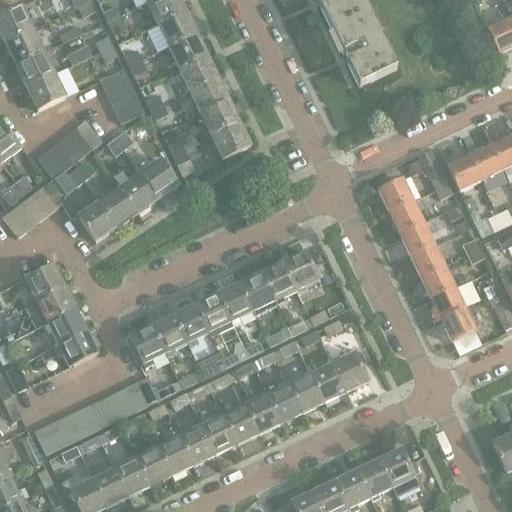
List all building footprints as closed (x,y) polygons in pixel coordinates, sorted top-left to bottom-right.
[(78,0),(74,2),(78,12),(91,6),(87,0),(78,0)] [(178,0),(161,0),(147,7),(158,29),(186,16),(178,0)] [(361,0),(315,0),(332,34),(369,16),(361,0)] [(91,6),(78,12),(83,21),(95,15),(91,6)] [(103,16),(108,26),(120,20),(116,10),(103,16)] [(0,21),(0,35),(6,47),(33,34),(22,11),(0,21)] [(186,16),(158,29),(169,51),(197,38),(186,16)] [(369,16),(332,34),(360,92),(397,74),(369,16)] [(120,20),(108,26),(112,35),(125,29),(120,20)] [(511,51),(511,28),(509,23),(487,34),(499,58),(511,51)] [(33,34),(6,47),(16,69),(44,56),(33,34)] [(197,38),(169,51),(180,74),(208,60),(197,38)] [(95,47),(100,57),(113,51),(108,41),(95,47)] [(113,51),(100,57),(105,66),(117,60),(113,51)] [(125,61),(129,70),(142,64),(137,55),(125,61)] [(44,56),(16,69),(27,92),(55,78),(44,56)] [(208,60),(180,74),(191,96),(219,83),(208,60)] [(142,64),(129,70),(134,80),(147,74),(142,64)] [(100,85),(106,96),(129,85),(124,73),(100,85)] [(55,78),(27,92),(38,115),(66,101),(55,78)] [(219,83),(191,96),(201,118),(229,105),(219,83)] [(129,85),(106,96),(111,107),(134,95),(129,85)] [(134,95),(111,107),(116,117),(139,106),(134,95)] [(146,105),(151,115),(163,109),(159,99),(146,105)] [(229,105),(201,118),(212,141),(240,127),(229,105)] [(139,106),(116,117),(121,128),(145,117),(139,106)] [(163,109),(151,115),(155,124),(168,118),(163,109)] [(86,125),(76,133),(92,153),(102,146),(86,125)] [(2,127),(0,129),(0,166),(1,168),(21,152),(2,127)] [(240,127),(212,141),(223,164),(251,150),(240,127)] [(76,133),(67,140),(83,161),(92,153),(76,133)] [(124,136),(116,142),(124,154),(133,147),(124,136)] [(67,140),(57,148),(73,168),(83,161),(67,140)] [(511,140),(492,150),(503,174),(511,170),(511,140)] [(124,154),(116,142),(108,149),(116,160),(124,154)] [(168,150),(172,160),(185,153),(180,144),(168,150)] [(57,148),(48,155),(63,176),(73,168),(57,148)] [(492,150),(470,161),(482,185),(503,174),(492,150)] [(185,153),(172,160),(177,169),(190,163),(185,153)] [(63,176),(48,155),(38,163),(54,183),(63,176)] [(431,184),(442,178),(431,156),(420,162),(431,184)] [(482,185),(470,161),(448,171),(459,195),(482,185)] [(419,163),(406,169),(411,179),(424,173),(419,163)] [(162,164),(141,178),(158,204),(179,189),(162,164)] [(85,167),(76,173),(85,184),(93,178),(85,167)] [(85,184),(76,173),(68,180),(76,191),(85,184)] [(141,178),(120,192),(138,218),(158,204),(141,178)] [(431,185),(436,194),(449,188),(444,179),(431,185)] [(24,180),(16,186),(24,197),(33,191),(24,180)] [(379,194),(389,216),(414,205),(403,183),(379,194)] [(24,197),(16,186),(7,193),(16,204),(24,197)] [(449,188),(436,194),(441,204),(453,198),(449,188)] [(43,191),(33,199),(48,219),(58,211),(43,191)] [(120,192),(100,206),(117,232),(138,218),(120,192)] [(33,199),(23,207),(39,227),(48,219),(33,199)] [(473,200),(464,204),(471,219),(479,215),(479,214),(473,200)] [(414,205),(389,216),(400,238),(424,226),(414,205)] [(117,232),(100,206),(79,220),(96,246),(117,232)] [(23,207),(13,214),(29,234),(39,227),(23,207)] [(459,210),(447,216),(451,226),(464,220),(459,210)] [(29,234),(13,214),(3,222),(19,242),(29,234)] [(511,223),(507,214),(498,219),(504,231),(511,227),(511,223)] [(504,231),(498,219),(488,223),(494,236),(504,231)] [(424,226),(400,238),(410,260),(434,248),(424,226)] [(511,249),(511,247),(507,237),(497,242),(503,254),(511,249)] [(463,250),(467,259),(480,253),(475,243),(463,250)] [(434,248),(410,260),(421,281),(445,270),(434,248)] [(480,253),(467,259),(472,269),(485,262),(480,253)] [(306,255),(283,266),(297,295),(319,284),(318,282),(323,280),(318,269),(313,271),(306,255)] [(283,266),(261,277),(275,305),(297,295),(283,266)] [(26,284),(37,306),(66,292),(54,269),(26,284)] [(445,270),(421,281),(431,303),(455,291),(445,270)] [(261,277),(240,287),(253,316),(255,320),(277,310),(275,305),(261,277)] [(240,287),(218,298),(231,326),(233,330),(241,327),(239,323),(253,316),(240,287)] [(484,293),(488,302),(501,296),(496,287),(484,293)] [(455,291),(431,303),(442,324),(466,313),(455,291)] [(66,292),(37,306),(48,327),(76,313),(66,292)] [(501,296),(488,302),(493,312),(505,306),(501,296)] [(218,298),(196,308),(210,337),(212,341),(233,330),(231,326),(218,298)] [(511,320),(505,306),(495,311),(505,334),(511,330),(511,320)] [(196,308),(174,318),(188,347),(190,351),(198,347),(196,343),(210,337),(196,308)] [(48,327),(48,328),(44,329),(48,337),(52,335),(59,349),(87,335),(76,313),(48,327)] [(466,313),(442,324),(452,347),(476,335),(466,313)] [(325,315),(310,322),(310,323),(313,330),(328,323),(325,315)] [(161,325),(152,329),(166,358),(168,362),(169,362),(176,358),(174,354),(188,347),(174,318),(174,319),(171,316),(160,321),(161,325)] [(339,325),(324,332),(328,339),(342,332),(339,325)] [(303,326),(289,333),(292,340),(307,333),(303,326)] [(152,329),(130,340),(143,367),(146,372),(147,372),(154,368),(153,364),(166,358),(152,329)] [(87,335),(59,349),(55,351),(59,359),(63,357),(70,371),(98,357),(87,335)] [(317,335),(302,342),(305,350),(320,343),(317,335)] [(281,336),(267,343),(270,351),(285,343),(281,336)] [(295,346),(280,353),(283,360),(298,353),(295,346)] [(260,347),(245,354),(248,361),(263,354),(260,347)] [(3,350),(0,351),(0,361),(3,368),(10,365),(3,350)] [(273,356),(258,364),(261,371),(277,363),(273,356)] [(238,357),(223,364),(226,372),(241,364),(238,357)] [(339,360),(331,364),(346,397),(369,386),(361,370),(366,368),(361,357),(356,359),(355,357),(341,364),(339,360)] [(323,368),(324,372),(311,378),(325,407),(346,397),(331,364),(323,368)] [(251,367),(237,374),(240,381),(254,374),(251,367)] [(216,368),(201,375),(205,382),(219,375),(216,368)] [(16,370),(6,375),(17,397),(27,392),(16,370)] [(229,377),(215,384),(218,392),(233,384),(229,377)] [(194,378),(179,385),(183,393),(198,385),(194,378)] [(311,378),(289,389),(303,417),(325,407),(311,378)] [(148,382),(136,387),(147,410),(159,404),(155,397),(148,382)] [(0,386),(0,395),(4,403),(11,400),(4,385),(0,386)] [(179,385),(172,389),(176,396),(183,393),(179,385)] [(280,393),(268,399),(267,399),(281,428),(303,417),(289,389),(287,385),(278,389),(280,393)] [(136,387),(125,392),(136,415),(147,410),(136,387)] [(208,388),(193,395),(196,402),(211,395),(208,388)] [(155,397),(159,404),(176,396),(172,389),(155,397)] [(125,392),(114,398),(125,420),(136,415),(125,392)] [(266,395),(243,406),(245,410),(259,438),(281,428),(267,399),(268,399),(266,395)] [(114,398),(103,403),(114,426),(125,420),(114,398)] [(186,398),(171,405),(175,413),(189,405),(186,398)] [(103,403),(91,409),(102,431),(114,426),(103,403)] [(492,408),(497,418),(505,414),(500,404),(492,408)] [(15,426),(22,422),(15,408),(8,411),(15,426)] [(91,409),(80,414),(91,437),(102,431),(91,409)] [(164,409),(149,416),(153,423),(167,416),(164,409)] [(245,410),(224,420),(238,449),(259,438),(245,410)] [(80,414),(69,419),(80,442),(91,437),(80,414)] [(505,414),(497,418),(502,428),(510,424),(505,414)] [(221,416),(200,426),(200,427),(216,459),(238,449),(224,420),(221,416)] [(69,419),(58,425),(69,447),(80,442),(69,419)] [(142,419),(127,426),(131,434),(146,426),(142,419)] [(58,425),(47,430),(58,453),(69,447),(58,425)] [(191,431),(193,435),(180,441),(194,470),(216,459),(200,427),(191,431)] [(58,453),(47,430),(35,436),(46,458),(58,453)] [(120,430),(106,437),(109,444),(124,437),(120,430)] [(169,442),(171,445),(158,452),(172,480),(194,470),(180,441),(178,437),(169,442)] [(511,473),(511,438),(492,448),(506,477),(511,473)] [(43,466),(30,439),(23,442),(36,470),(43,466)] [(99,440),(84,447),(87,454),(102,447),(99,440)] [(77,451),(62,458),(66,465),(80,458),(77,451)] [(158,452),(136,462),(150,491),(172,480),(158,452)] [(379,463),(393,492),(397,501),(419,490),(414,479),(419,477),(413,466),(409,468),(401,452),(379,463)] [(0,459),(0,487),(11,482),(15,480),(11,472),(7,473),(0,459)] [(136,462),(115,473),(129,501),(150,491),(136,462)] [(379,463),(357,474),(371,502),(393,492),(379,463)] [(39,477),(46,491),(53,488),(46,473),(39,477)] [(115,473),(93,483),(107,511),(129,501),(115,473)] [(358,511),(357,509),(371,502),(357,474),(335,484),(348,511),(358,511)] [(11,482),(0,487),(0,511),(2,511),(21,504),(29,500),(25,491),(17,495),(11,482)] [(106,511),(107,511),(93,483),(70,494),(79,511),(106,511)] [(348,511),(335,484),(313,495),(321,511),(348,511)] [(50,498),(56,511),(59,511),(64,510),(57,495),(50,498)] [(321,511),(313,495),(291,506),(294,511),(321,511)]
